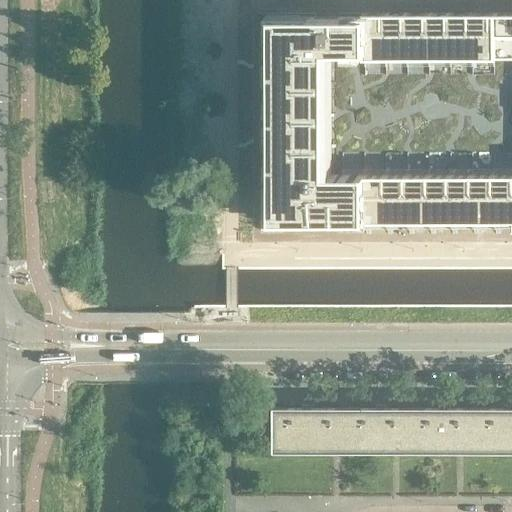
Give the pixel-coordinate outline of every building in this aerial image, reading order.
[(209,53),(208,0),(183,0),(183,53),(209,53)] [(511,12),(362,13),(259,13),(259,229),(511,228),(511,12)] [(184,61),(185,88),(208,87),(207,61),(184,61)] [(312,404),(302,404),(302,405),(275,405),(275,449),(348,449),(349,405),(313,405),(312,404)] [(349,405),(348,449),(413,450),(413,405),(386,405),(386,404),(376,404),(376,405),(349,405)] [(413,405),(413,450),(477,450),(477,405),(450,405),(450,404),(440,404),(439,405),(413,405)] [(477,405),(477,450),(511,449),(511,404),(504,404),(503,405),(477,405)]
